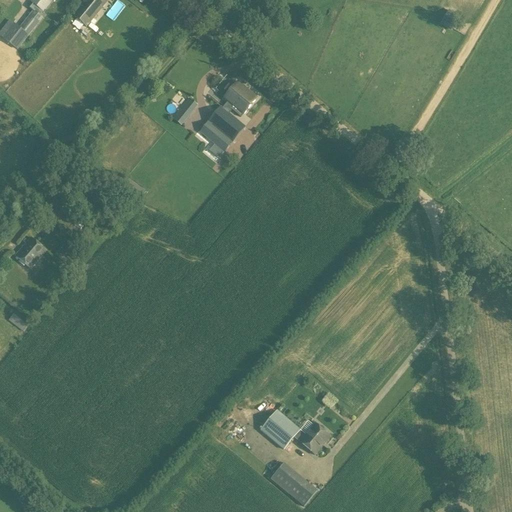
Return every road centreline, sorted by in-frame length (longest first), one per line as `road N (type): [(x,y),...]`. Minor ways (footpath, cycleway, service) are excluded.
road 1 (unclassified): [(462,511),(432,201),(186,0)]
road 2 (track): [(492,0),(393,169)]
